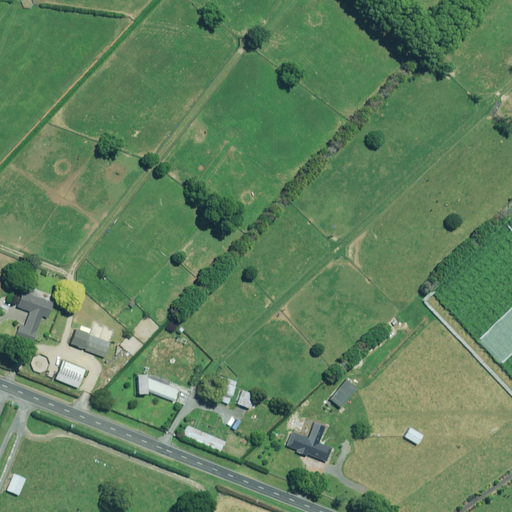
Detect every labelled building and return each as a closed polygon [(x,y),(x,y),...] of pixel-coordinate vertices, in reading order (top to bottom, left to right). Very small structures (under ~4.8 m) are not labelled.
[(31,295),(21,292),(16,307),(29,312),(24,326),(19,325),(14,339),(31,345),(42,317),(47,319),(53,303),(31,295)] [(87,335),(75,330),(70,344),(82,349),(87,335)] [(109,343),(91,336),(85,351),(103,358),(109,343)] [(186,340),(178,337),(175,346),(183,348),(186,340)] [(84,370),(63,362),(56,380),(77,388),(84,370)] [(145,377),(145,375),(136,375),(137,395),(146,394),(146,389),(174,400),(177,390),(145,377)] [(236,383),(216,376),(211,389),(231,397),(236,383)] [(349,387),(344,383),(330,400),(340,408),(354,391),(349,387)] [(254,397),(241,392),(236,404),(249,409),(254,397)] [(230,399),(221,395),(219,401),(228,405),(230,399)] [(224,442),(187,426),(182,436),(220,452),(224,442)] [(418,433),(409,428),(404,437),(417,445),(424,432),(420,430),(418,433)] [(311,440),(292,432),(286,446),(296,451),(296,452),(306,457),(307,455),(319,460),(325,446),(320,444),(322,440),(313,436),(311,440)]
